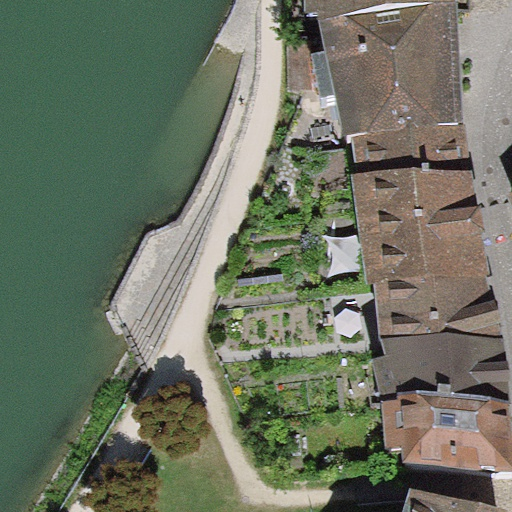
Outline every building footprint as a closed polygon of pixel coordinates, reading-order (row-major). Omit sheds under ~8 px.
[(326,0),(327,34),(453,11),(453,0),(326,0)] [(361,145),(462,130),(453,11),(327,34),(324,62),(317,67),(325,104),(339,101),(348,147),(361,145)] [(462,130),(361,145),(375,230),(473,218),(462,130)] [(381,290),(484,283),(473,218),(375,230),(381,290)] [(381,290),(385,352),(496,350),(484,283),(381,290)] [(404,411),(502,411),(496,350),(385,352),(394,383),(404,411)] [(404,411),(386,411),(389,453),(408,452),(409,469),(511,476),(511,474),(502,411),(404,411)] [(450,511),(407,500),(409,511),(450,511)]
